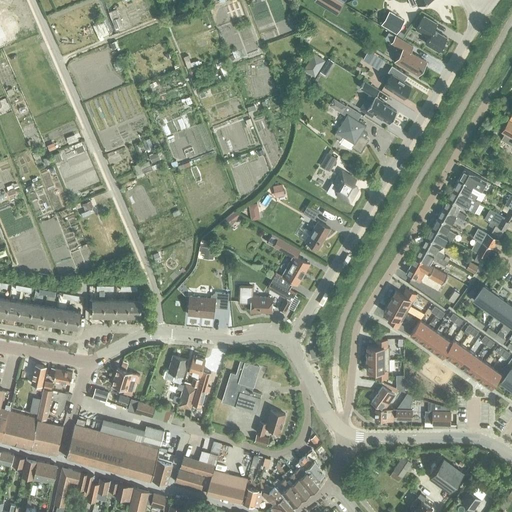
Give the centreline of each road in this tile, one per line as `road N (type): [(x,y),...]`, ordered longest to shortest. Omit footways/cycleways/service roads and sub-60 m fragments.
road 1 (unclassified): [(289,342),(477,13)]
road 2 (residential): [(245,511),(60,459)]
road 3 (tertiary): [(511,456),(473,438),(348,434)]
road 4 (tertiary): [(137,337),(271,333),(289,342)]
road 5 (residential): [(0,327),(84,342),(92,328),(131,328),(137,337)]
